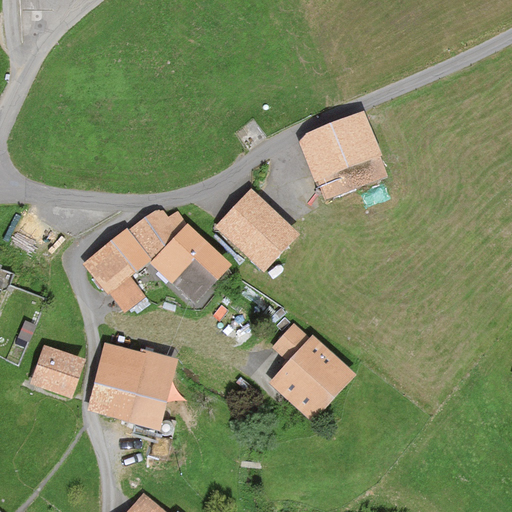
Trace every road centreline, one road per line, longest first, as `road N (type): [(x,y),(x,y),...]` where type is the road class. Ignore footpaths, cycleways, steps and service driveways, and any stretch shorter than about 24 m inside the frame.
road 1 (residential): [(511,36),(312,123),(194,193),(119,202),(0,183)]
road 2 (track): [(82,295),(92,328),(87,417),(104,469),(106,511)]
road 3 (track): [(251,369),(188,337),(118,321),(82,295)]
road 4 (residential): [(0,127),(39,51),(87,0)]
road 5 (track): [(152,202),(79,254),(82,295)]
